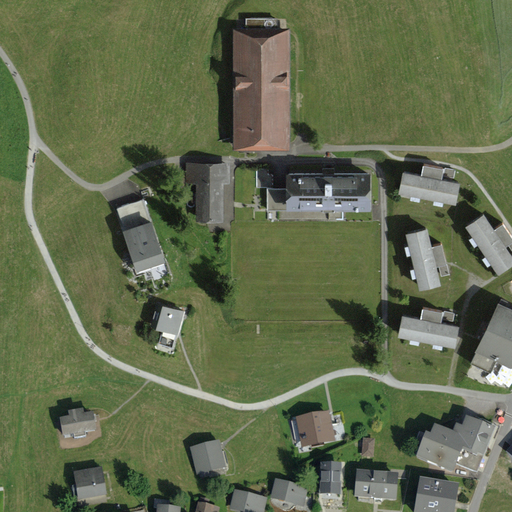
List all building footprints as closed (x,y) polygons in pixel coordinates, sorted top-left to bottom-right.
[(287,31),(236,31),(236,127),(231,127),(231,141),(236,141),(236,145),(287,145),(287,31)] [(227,164),(188,164),(188,180),(199,180),(199,199),(199,218),(221,218),(221,180),(227,180),(227,164)] [(403,171),(400,190),(455,201),(458,182),(440,178),(442,167),(424,164),(421,175),(403,171)] [(268,188),(268,168),(256,168),(256,188),(268,188)] [(454,169),(445,168),(444,175),(453,176),(454,169)] [(359,205),(368,205),(368,173),(334,173),(334,169),(323,169),(323,173),(289,173),(289,187),(268,188),(268,209),(289,209),(289,206),(356,205),(356,207),(359,207),(359,205)] [(163,259),(143,199),(121,206),(123,211),(118,213),(137,268),(163,259)] [(483,213),(467,224),(498,271),(511,261),(511,256),(504,245),(511,239),(511,236),(502,222),(493,228),(483,213)] [(407,232),(420,286),(439,282),(435,264),(446,261),(441,243),(430,245),(426,228),(407,232)] [(448,273),(446,264),(439,266),(441,275),(448,273)] [(508,301),(501,298),(470,362),(491,372),(498,356),(509,361),(511,355),(511,309),(505,307),(508,301)] [(158,303),(152,324),(163,327),(159,342),(172,346),(183,310),(158,303)] [(403,314),(399,333),(454,344),(457,325),(439,322),(442,310),(423,307),(421,318),(403,314)] [(453,313),(445,311),(443,318),(452,320),(453,313)] [(61,421),(64,435),(73,434),(74,439),(86,437),(85,432),(94,430),(92,415),(82,417),(81,412),(70,414),(71,419),(61,421)] [(310,439),(311,443),(332,439),(327,415),(302,420),(304,431),(301,431),(303,441),(310,439)] [(487,438),(492,425),(480,420),(478,426),(467,422),(464,430),(457,427),(454,436),(436,428),(432,439),(427,437),(419,456),(427,460),(427,461),(438,466),(440,463),(454,469),(456,464),(475,471),(488,439),(487,438)] [(374,441),(364,440),(363,456),(373,456),(374,441)] [(217,446),(195,452),(201,476),(209,474),(208,470),(222,466),(217,446)] [(339,467),(323,466),(322,492),(339,492),(339,467)] [(105,494),(101,470),(75,474),(79,498),(105,494)] [(394,499),(396,477),(360,474),(359,494),(370,495),(370,498),(374,498),(374,500),(382,500),(382,498),(394,499)] [(297,501),(302,503),(306,490),(277,483),(274,497),(297,503),(297,501)] [(422,483),(416,511),(448,511),(452,489),(422,483)] [(262,511),(265,501),(237,494),(234,509),(247,511),(262,511)] [(216,511),(217,510),(206,507),(208,501),(201,499),(200,506),(197,505),(195,511),(216,511)]
